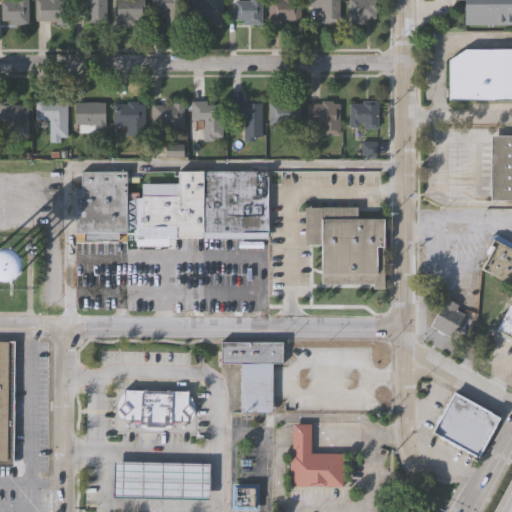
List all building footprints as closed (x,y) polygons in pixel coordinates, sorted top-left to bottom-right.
[(10,24),(10,20),(1,20),(2,1),(13,1),(13,0),(29,0),(29,24),(10,24)] [(37,21),(37,0),(68,0),(68,27),(54,27),(54,21),(37,21)] [(107,0),(107,24),(89,24),(89,8),(75,7),(75,0),(107,0)] [(116,0),(146,0),(146,12),(143,12),(143,19),(135,19),(135,25),(116,25),(116,0)] [(152,0),(184,0),(185,22),(167,22),(167,10),(152,10),(152,0)] [(221,0),(221,19),(214,19),(214,22),(202,22),(202,18),(191,18),(191,0),(221,0)] [(243,25),(243,20),(233,20),(234,2),(249,2),(249,0),(261,0),(261,25),(243,25)] [(300,0),(301,24),(287,25),(287,19),(268,19),(267,0),(300,0)] [(338,0),(338,22),(320,22),(320,6),(306,6),(306,0),(338,0)] [(348,0),(377,0),(378,12),(375,12),(375,19),(366,19),(366,25),(349,25),(348,0)] [(463,0),(511,0),(511,24),(463,24),(463,0)] [(464,49),(511,49),(511,100),(449,100),(448,60),(464,49)] [(260,101),(260,133),(253,133),(253,139),(242,139),(242,117),(228,117),(228,98),(245,98),(245,101),(260,101)] [(153,127),(153,104),(172,104),(172,99),(185,99),(185,125),(178,125),(178,129),(165,129),(165,127),(153,127)] [(114,103),(127,103),(127,100),(138,100),(138,103),(146,103),(145,134),(127,134),(127,124),(113,124),(114,103)] [(222,105),(222,137),(213,137),(213,141),(203,141),(189,139),(188,104),(191,100),(206,100),(206,105),(222,105)] [(300,135),(286,135),(286,121),(268,122),(267,100),(299,100),(300,135)] [(30,138),(20,138),(20,141),(10,141),(10,120),(0,120),(0,101),(14,101),(14,105),(30,105),(30,138)] [(75,101),(105,101),(105,119),(107,119),(107,127),(96,127),(96,132),(78,132),(78,123),(75,123),(75,101)] [(340,135),(321,136),(320,126),(307,127),(306,105),(321,104),(321,101),(333,101),(333,105),(339,105),(340,135)] [(68,138),(61,138),(61,142),(50,142),(50,121),(36,121),(36,102),(59,103),(59,105),(68,105),(68,138)] [(377,102),(378,128),(364,128),(364,124),(359,124),(359,128),(349,128),(349,105),(362,104),(362,102),(377,102)] [(511,198),(489,198),(490,136),(511,135),(511,198)] [(123,232),(115,232),(115,240),(80,240),(80,232),(73,232),(73,196),(78,196),(78,172),(124,173),(123,232)] [(202,238),(177,238),(177,226),(142,226),(142,195),(178,195),(178,172),(202,172),(202,238)] [(202,238),(202,172),(267,172),(267,238),(202,238)] [(321,246),(304,245),(304,208),(357,208),(357,218),(383,219),(383,289),(372,289),(372,284),(320,284),(321,246)] [(511,285),(484,269),(496,248),(493,246),(496,241),(511,250),(511,285)] [(0,242),(3,242),(8,243),(15,248),(19,255),(19,259),(18,265),(16,268),(12,272),(4,275),(0,274),(0,242)] [(432,325),(444,302),(446,302),(449,297),(461,303),(458,309),(464,313),(452,336),(432,325)] [(511,336),(497,328),(510,305),(511,306),(511,336)] [(0,463),(0,339),(17,340),(16,464),(0,463)] [(221,340),(283,339),(283,361),(273,361),(273,409),(243,409),(242,361),(222,361),(221,340)] [(103,353),(103,393),(162,393),(162,353),(103,353)] [(187,391),(187,394),(189,394),(192,398),(194,406),(193,414),(191,418),(187,418),(188,420),(180,420),(180,421),(171,421),(171,426),(163,428),(155,429),(147,428),(139,425),(139,421),(130,420),(130,419),(124,419),(124,417),(121,417),(118,413),(117,406),(118,398),(122,393),(124,393),(124,389),(187,391)] [(433,433),(456,392),(500,417),(477,458),(433,433)] [(141,459),(141,421),(100,421),(100,459),(141,459)] [(290,484),(290,451),(292,451),(292,448),(292,443),(292,437),(293,432),(293,426),(293,423),(311,423),(311,426),(311,432),(311,437),(311,443),(311,448),(311,451),(344,452),(344,484),(290,484)] [(113,460),(130,461),(151,461),(170,462),(190,462),(209,463),(208,498),(190,498),(170,498),(150,497),(130,497),(113,496),(113,460)] [(130,476),(100,476),(100,511),(111,511),(111,503),(130,503),(130,476)] [(232,509),(233,482),(259,482),(259,509),(232,509)]
